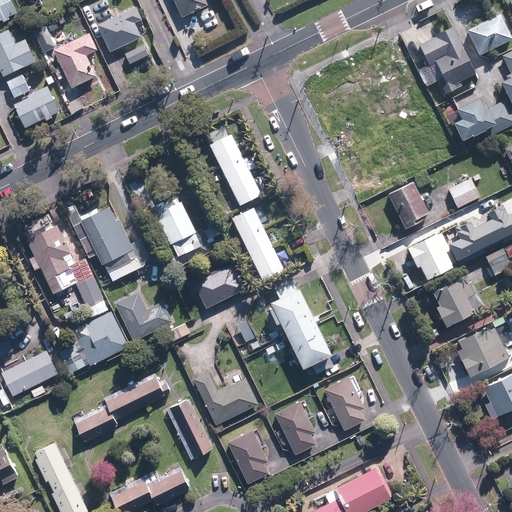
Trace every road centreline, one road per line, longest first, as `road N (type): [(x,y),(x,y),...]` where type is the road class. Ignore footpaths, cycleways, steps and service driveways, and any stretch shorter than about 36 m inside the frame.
road 1 (tertiary): [(254,63),(474,511)]
road 2 (residential): [(0,189),(254,63)]
road 3 (tertiary): [(254,63),(383,0)]
